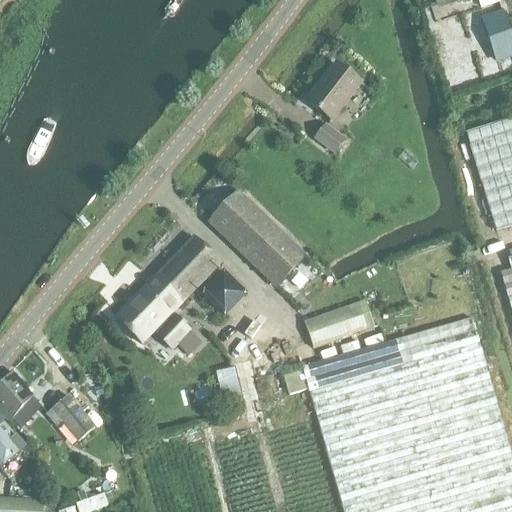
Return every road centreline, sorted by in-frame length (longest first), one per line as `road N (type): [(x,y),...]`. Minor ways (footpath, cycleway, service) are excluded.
road 1 (tertiary): [(0,360),(292,0)]
road 2 (track): [(228,511),(207,433),(251,416),(239,356),(275,309)]
